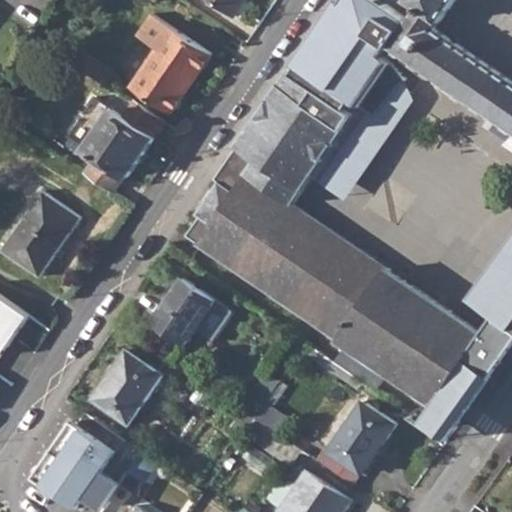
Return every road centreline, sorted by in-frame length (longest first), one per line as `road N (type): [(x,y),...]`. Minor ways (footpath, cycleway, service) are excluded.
road 1 (residential): [(301,0),(0,445)]
road 2 (unknown): [(364,211),(511,295)]
road 3 (residential): [(432,511),(511,399)]
